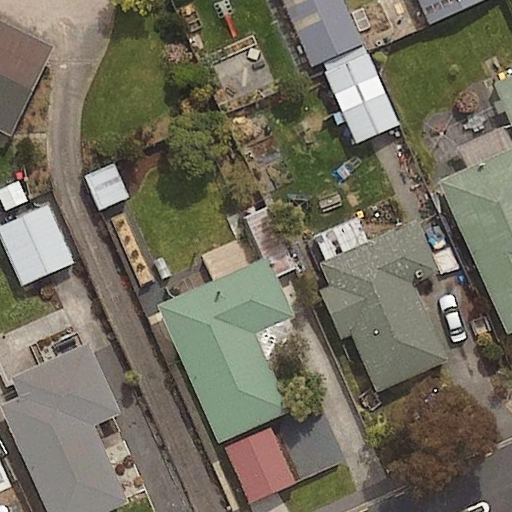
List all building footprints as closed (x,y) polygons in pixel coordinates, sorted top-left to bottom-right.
[(363,48),(340,0),(279,0),(313,71),(363,48)] [(493,0),(414,0),(429,30),(493,0)] [(0,21),(0,132),(7,136),(52,48),(0,21)] [(410,82),(394,44),(324,75),(357,148),(398,130),(382,95),(410,82)] [(511,83),(495,90),(511,133),(511,83)] [(511,146),(437,181),(505,334),(511,330),(511,146)] [(126,203),(113,167),(85,178),(99,213),(126,203)] [(0,214),(28,204),(20,182),(0,189),(0,214)] [(77,267),(53,207),(0,228),(0,234),(22,289),(77,267)] [(416,220),(318,263),(329,288),(318,293),(339,340),(349,335),(375,393),(447,361),(413,285),(439,273),(416,220)] [(266,257),(155,305),(216,443),(288,411),(255,335),(293,318),(266,257)] [(95,363),(0,404),(0,411),(45,511),(108,511),(127,504),(92,426),(118,414),(95,363)]
